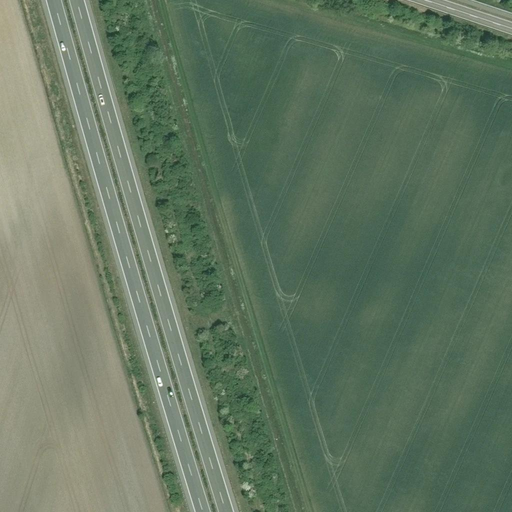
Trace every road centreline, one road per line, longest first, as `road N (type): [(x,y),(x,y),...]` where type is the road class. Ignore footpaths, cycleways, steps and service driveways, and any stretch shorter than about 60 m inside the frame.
road 1 (motorway): [(226,511),(76,0)]
road 2 (motorway): [(53,0),(202,511)]
